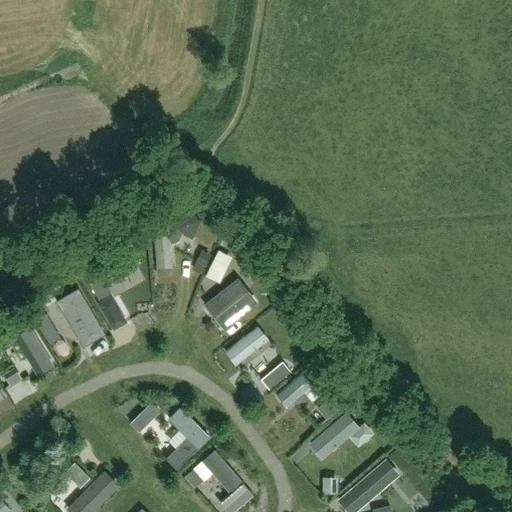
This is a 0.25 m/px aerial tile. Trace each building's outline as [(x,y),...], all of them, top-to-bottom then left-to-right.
[(167,227),(168,242),(174,241),(179,240),(182,232),(192,237),(202,217),(181,207),(172,226),(167,227)] [(135,263),(128,251),(84,277),(98,300),(110,292),(104,282),(135,263)] [(217,252),(205,279),(220,285),(232,259),(217,252)] [(145,272),(128,272),(128,285),(145,285),(145,272)] [(205,304),(222,326),(254,301),(237,279),(205,304)] [(56,300),(83,347),(106,333),(79,286),(56,300)] [(112,298),(97,307),(112,332),(127,323),(112,298)] [(47,316),(36,322),(50,346),(60,340),(47,316)] [(259,323),(226,350),(237,364),(270,337),(259,323)] [(32,325),(15,335),(39,372),(55,362),(32,325)] [(275,393),(287,405),(318,377),(307,364),(275,393)] [(281,366),(261,382),(269,391),(289,375),(281,366)] [(13,368),(2,374),(10,388),(21,382),(13,368)] [(321,401),(333,415),(344,405),(332,391),(321,401)] [(209,437),(180,407),(168,419),(186,437),(164,458),(175,470),(209,437)] [(347,407),(310,441),(326,458),(363,424),(347,407)] [(243,486),(214,452),(192,471),(203,484),(211,476),(230,497),(243,486)] [(384,455),(339,495),(354,511),(399,471),(384,455)] [(67,511),(68,511),(96,511),(119,489),(104,475),(67,511)] [(337,481),(322,481),(323,495),(337,495),(337,481)] [(10,511),(0,501),(0,511),(10,511)]
